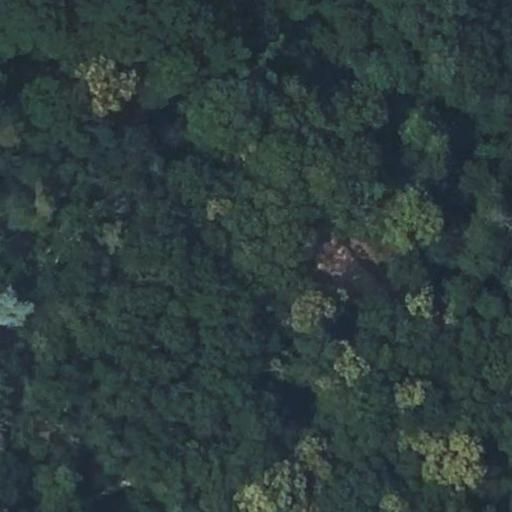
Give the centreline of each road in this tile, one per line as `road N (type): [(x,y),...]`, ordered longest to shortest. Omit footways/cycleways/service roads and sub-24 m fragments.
road 1 (track): [(354,281),(287,318),(238,392),(185,447),(71,506),(5,511)]
road 2 (track): [(85,0),(286,190),(354,281)]
